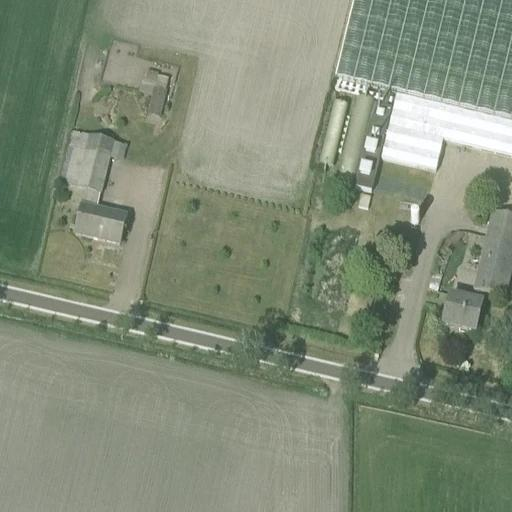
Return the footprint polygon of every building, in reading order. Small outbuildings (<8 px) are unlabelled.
[(511,0),(355,0),(335,84),(397,99),(381,163),(435,176),(443,144),(511,160),(511,0)] [(147,116),(160,119),(167,94),(154,91),(147,116)] [(336,186),(353,191),(374,108),(374,105),(358,101),(336,186)] [(374,108),(353,191),(371,195),(391,113),(374,108)] [(82,208),(75,237),(120,248),(124,228),(126,219),(97,212),(101,196),(109,161),(122,164),(126,147),(88,139),(76,191),(77,191),(86,193),(82,208)] [(443,328),(475,336),(482,306),(481,306),(484,296),(505,301),(511,270),(511,220),(492,216),(474,294),(472,304),(450,299),(443,328)]
